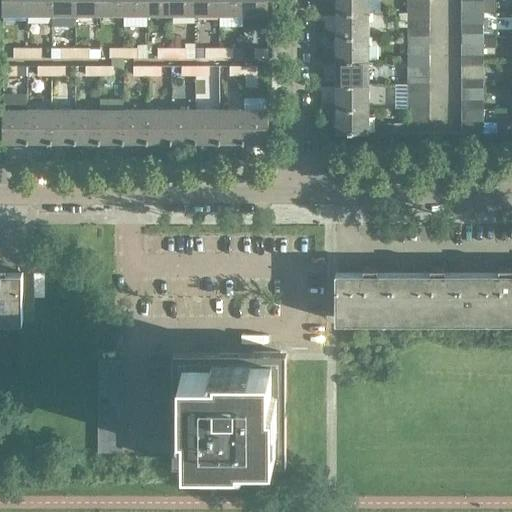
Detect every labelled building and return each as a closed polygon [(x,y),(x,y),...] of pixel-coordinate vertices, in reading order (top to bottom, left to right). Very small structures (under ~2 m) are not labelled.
[(2,0),(3,14),(27,14),(27,0),(2,0)] [(51,0),(27,0),(27,14),(51,14),(51,0)] [(75,0),(51,0),(51,14),(75,14),(75,0)] [(98,0),(75,0),(75,14),(99,14),(98,0)] [(123,0),(98,0),(99,14),(123,14),(123,0)] [(146,0),(123,0),(123,14),(147,14),(146,0)] [(170,0),(146,0),(147,14),(171,15),(170,0)] [(194,0),(170,0),(171,15),(194,15),(194,0)] [(218,0),(194,0),(194,15),(219,15),(218,0)] [(243,0),(218,0),(219,15),(244,14),(243,0)] [(267,0),(243,0),(244,14),(268,14),(267,0)] [(336,0),(337,12),(369,12),(368,0),(336,0)] [(461,0),(462,10),(483,10),(483,0),(461,0)] [(430,7),(408,7),(408,17),(430,17),(430,7)] [(462,10),(462,21),(483,21),(483,10),(462,10)] [(369,12),(337,12),(337,36),(369,36),(369,12)] [(430,17),(408,17),(408,28),(411,28),(430,28),(430,17)] [(462,21),(462,32),(483,32),(483,21),(462,21)] [(462,32),(462,43),(483,43),(483,36),(483,32),(462,32)] [(171,35),(171,49),(181,49),(181,35),(171,35)] [(369,36),(337,36),(337,60),(369,60),(369,36)] [(430,36),(412,36),(412,44),(430,44),(430,36)] [(496,36),(483,36),(483,43),(483,46),(496,46),(496,36)] [(462,43),(462,54),(483,54),(483,46),(483,43),(462,43)] [(430,44),(412,44),(408,44),(408,55),(430,55),(430,44)] [(14,48),(14,56),(14,57),(27,57),(27,48),(14,48)] [(27,48),(27,57),(42,57),(41,49),(27,48)] [(52,57),(76,57),(75,48),(52,48),(52,57)] [(75,48),(76,57),(100,57),(99,48),(75,48)] [(244,57),(254,57),(268,57),(268,48),(244,48),(244,57)] [(123,57),(123,49),(110,49),(110,57),(123,57)] [(137,49),(123,49),(123,57),(137,57),(137,49)] [(171,57),(171,49),(158,49),(158,57),(171,57)] [(181,49),(171,49),(171,57),(185,57),(185,49),(181,49)] [(219,49),(205,49),(205,58),(219,58),(219,49)] [(219,49),(219,58),(233,58),(233,49),(219,49)] [(483,54),(462,54),(462,65),(483,65),(483,54)] [(430,55),(408,55),(408,65),(430,65),(430,55)] [(337,60),(337,84),(369,84),(369,60),(337,60)] [(3,65),(3,75),(17,75),(17,66),(3,65)] [(430,65),(408,65),(408,76),(411,77),(430,76),(430,65)] [(483,65),(462,65),(462,76),(483,76),(483,65)] [(51,66),(38,66),(38,75),(51,75),(51,66)] [(65,66),(51,66),(51,75),(65,75),(65,66)] [(99,75),(99,66),(85,66),(85,75),(99,75)] [(113,66),(99,66),(99,75),(113,75),(113,66)] [(147,75),(147,66),(134,66),(133,75),(147,75)] [(161,66),(147,66),(147,75),(161,75),(161,66)] [(181,75),(195,75),(195,66),(181,66),(181,75)] [(195,66),(195,75),(209,75),(209,66),(195,66)] [(244,74),(243,66),(230,66),(230,74),(244,74)] [(257,66),(243,66),(244,74),(257,74),(257,66)] [(483,76),(462,76),(462,88),(483,87),(483,76)] [(337,84),(337,108),(369,108),(369,84),(337,84)] [(462,88),(461,98),(483,98),(483,87),(462,88)] [(430,91),(411,91),(408,91),(408,103),(430,102),(430,91)] [(266,97),(243,97),(244,108),(244,142),(268,142),(268,108),(266,108),(266,97)] [(461,98),(461,110),(483,110),(483,98),(461,98)] [(430,102),(408,103),(408,113),(430,113),(430,102)] [(27,109),(3,108),(3,142),(27,142),(27,109)] [(244,108),(219,109),(219,142),(244,142),(244,108)] [(369,108),(337,108),(337,132),(369,132),(369,108)] [(27,109),(27,142),(52,142),(51,109),(27,109)] [(75,109),(51,109),(52,142),(75,142),(75,109)] [(99,109),(75,109),(75,142),(99,142),(99,109)] [(123,142),(123,109),(99,109),(99,142),(123,142)] [(123,109),(123,142),(147,142),(147,109),(123,109)] [(171,109),(147,109),(147,142),(171,143),(171,109)] [(195,109),(171,109),(171,143),(195,143),(195,109)] [(195,109),(195,143),(219,142),(219,109),(195,109)] [(461,110),(461,120),(484,120),(483,110),(461,110)] [(430,113),(408,113),(408,125),(411,124),(430,124),(430,113)] [(461,120),(461,131),(461,132),(483,132),(484,120),(461,120)] [(495,121),(484,120),(483,132),(495,132),(495,121)] [(403,131),(403,122),(385,122),(385,131),(403,131)] [(430,124),(411,124),(411,132),(430,132),(430,124)] [(0,317),(22,318),(22,272),(7,272),(7,267),(0,266),(0,317)] [(364,272),(337,272),(337,318),(405,318),(405,272),(378,272),(378,266),(364,267),(364,272)] [(499,272),(472,272),(472,318),(511,317),(511,266),(499,267),(499,272)] [(431,272),(405,272),(405,318),(472,318),(472,272),(445,272),(445,267),(432,267),(431,272)] [(44,296),(44,272),(34,272),(34,296),(44,296)] [(286,350),(174,350),(174,360),(174,371),(174,383),(174,395),(174,406),(174,418),(174,429),(174,441),(174,452),(174,462),(286,462),(286,350)] [(98,360),(98,372),(122,371),(122,360),(98,360)] [(150,360),(150,372),(174,371),(174,360),(150,360)] [(98,372),(98,383),(122,383),(122,371),(98,372)] [(150,372),(150,383),(174,383),(174,371),(150,372)] [(98,383),(98,395),(122,394),(122,383),(98,383)] [(150,383),(150,395),(174,395),(174,383),(150,383)] [(98,395),(98,406),(122,406),(122,394),(98,395)] [(150,395),(150,406),(174,406),(174,395),(150,395)] [(98,406),(98,418),(122,417),(122,406),(98,406)] [(150,406),(150,418),(174,418),(174,406),(150,406)] [(98,418),(98,429),(122,429),(122,417),(98,418)] [(150,418),(150,429),(174,429),(174,418),(150,418)] [(98,429),(98,441),(122,440),(122,429),(98,429)] [(150,429),(150,441),(174,441),(174,429),(150,429)] [(98,441),(98,452),(122,452),(122,440),(98,441)] [(150,441),(150,452),(174,452),(174,441),(150,441)]
